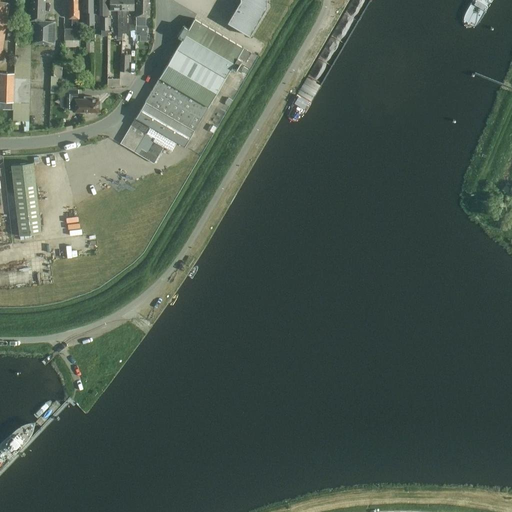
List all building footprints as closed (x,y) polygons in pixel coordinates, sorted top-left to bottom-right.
[(0,0),(0,56),(1,57),(10,3),(0,1),(0,0)] [(31,21),(30,43),(54,44),(55,21),(45,21),(45,0),(33,0),(33,3),(31,2),(30,21),(31,21)] [(69,0),(70,6),(68,7),(68,18),(72,18),(72,28),(65,28),(65,39),(80,39),(80,3),(79,3),(78,0),(69,0)] [(82,3),(82,11),(87,11),(87,25),(94,25),(94,0),(83,0),(83,3),(82,3)] [(108,0),(97,0),(97,4),(96,4),(96,13),(104,14),(104,17),(102,17),(102,35),(108,35),(108,0)] [(118,13),(118,30),(119,30),(119,33),(122,33),(122,0),(109,0),(110,10),(118,10),(118,13)] [(122,0),(122,33),(127,33),(127,10),(134,10),(134,0),(122,0)] [(137,2),(136,17),(150,17),(150,3),(149,3),(148,0),(137,0),(138,2),(137,2)] [(240,0),(241,0),(228,22),(251,36),(268,7),(267,0),(240,0)] [(144,26),(144,17),(136,17),(136,25),(136,26),(144,26)] [(252,53),(195,19),(189,28),(184,26),(178,36),(183,39),(136,117),(150,126),(185,147),(231,68),(236,71),(242,60),(246,63),(252,53)] [(13,110),(13,121),(29,121),(31,43),(15,42),(15,73),(13,102),(13,110)] [(129,55),(121,54),(120,71),(128,71),(129,55)] [(51,93),(62,93),(63,62),(55,62),(54,76),(51,76),(51,93)] [(0,72),(0,101),(13,102),(15,73),(0,72)] [(78,87),(73,87),(73,89),(66,89),(66,95),(61,95),(61,107),(73,107),(73,96),(78,96),(78,87)] [(74,112),(98,112),(98,99),(75,99),(74,112)] [(133,123),(147,131),(150,126),(136,117),(133,123)] [(144,136),(147,131),(133,123),(130,128),(144,136)] [(141,141),(144,136),(130,128),(127,133),(141,141)] [(138,146),(141,141),(127,133),(124,138),(138,146)] [(135,152),(138,146),(124,138),(121,143),(135,152)] [(138,154),(154,163),(163,147),(153,141),(146,152),(141,149),(138,154)] [(19,224),(20,235),(41,232),(33,162),(12,165),(19,223),(19,224)]
